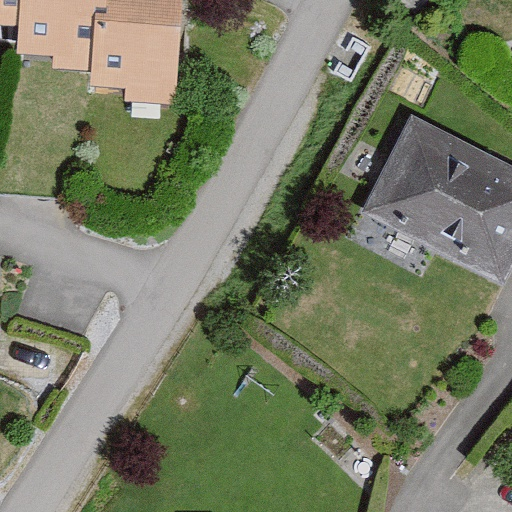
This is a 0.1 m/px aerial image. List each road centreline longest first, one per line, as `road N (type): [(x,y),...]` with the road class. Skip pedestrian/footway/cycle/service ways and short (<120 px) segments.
road 1 (residential): [(161,291),(319,0)]
road 2 (residential): [(34,511),(161,291)]
road 3 (residential): [(161,291),(0,227)]
